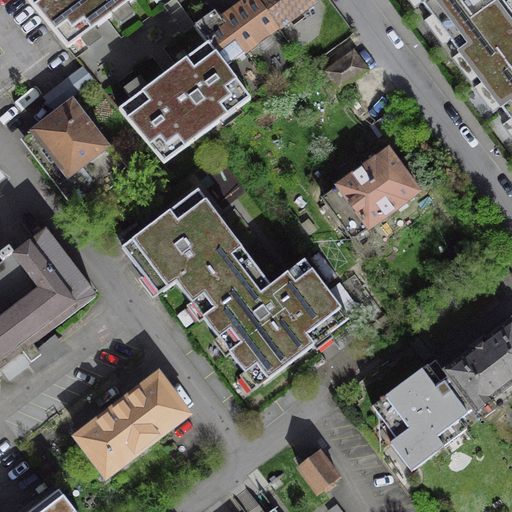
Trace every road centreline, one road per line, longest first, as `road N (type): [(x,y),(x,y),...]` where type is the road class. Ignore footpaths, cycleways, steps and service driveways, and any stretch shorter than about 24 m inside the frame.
road 1 (residential): [(355,0),(511,204)]
road 2 (residential): [(179,511),(319,404)]
